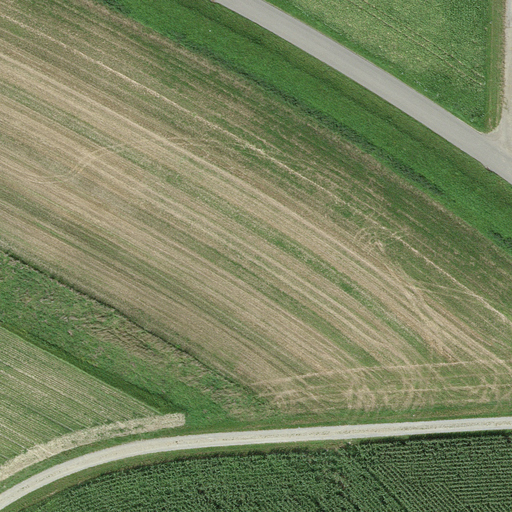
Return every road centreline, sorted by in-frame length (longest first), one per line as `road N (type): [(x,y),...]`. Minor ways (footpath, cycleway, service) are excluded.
road 1 (track): [(0,506),(96,461),(204,444),(511,431)]
road 2 (unclassified): [(511,168),(310,37),(237,0)]
